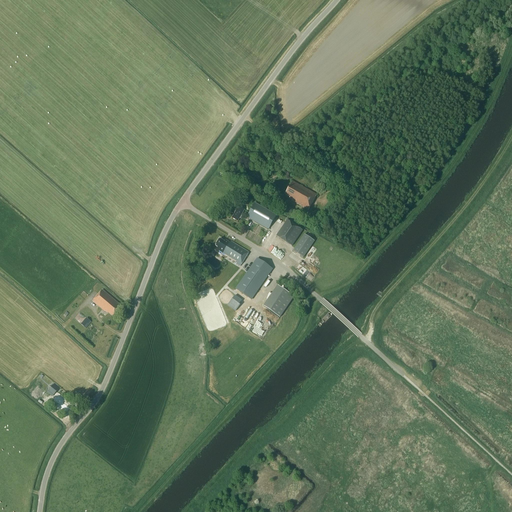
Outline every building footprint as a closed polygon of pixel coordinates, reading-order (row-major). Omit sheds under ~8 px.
[(308,211),(312,204),(314,205),(315,202),(314,201),(316,195),(292,182),(285,195),(289,198),(288,199),(292,201),(291,202),(308,211)] [(276,216),(255,203),(247,217),(268,229),(276,216)] [(237,221),(244,210),(239,207),(232,218),(237,221)] [(299,228),(287,220),(276,236),(289,244),(299,228)] [(307,250),(314,240),(304,234),(293,250),(303,257),(307,250)] [(249,252),(235,244),(231,241),(230,243),(225,240),(224,242),(220,239),(215,246),(218,247),(216,251),(218,253),(219,251),(238,262),(237,264),(241,266),(249,252)] [(272,268),(257,258),(236,290),(251,300),(272,268)] [(263,306),(280,318),(294,297),(278,285),(263,306)] [(108,313),(112,317),(121,306),(102,291),(93,302),(105,312),(108,314),(108,313)] [(235,296),(232,300),(239,305),(242,301),(235,296)] [(248,327),(252,330),(260,314),(256,312),(248,327)] [(86,318),(81,324),(86,328),(91,322),(86,318)] [(54,395),(58,389),(53,385),(48,390),(54,395)] [(65,414),(70,408),(63,403),(64,401),(57,395),(52,402),(56,405),(58,403),(60,405),(58,408),(65,414)]
